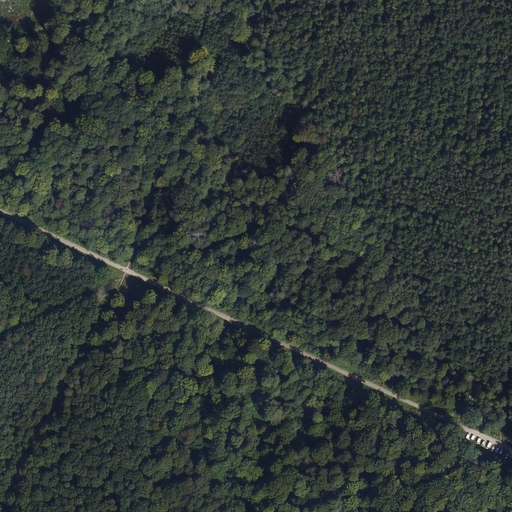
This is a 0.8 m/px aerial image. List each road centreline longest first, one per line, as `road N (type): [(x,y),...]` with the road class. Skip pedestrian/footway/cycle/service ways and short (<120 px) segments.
road 1 (track): [(0,212),(501,443)]
road 2 (unknown): [(165,146),(116,289)]
